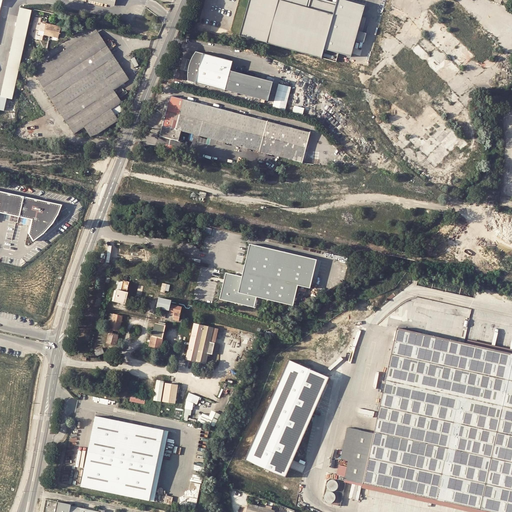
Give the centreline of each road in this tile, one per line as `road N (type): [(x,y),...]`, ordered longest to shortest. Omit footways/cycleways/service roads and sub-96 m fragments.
road 1 (tertiary): [(64,340),(112,190),(188,0)]
road 2 (tertiary): [(183,0),(57,338)]
road 3 (tertiary): [(53,352),(22,511)]
